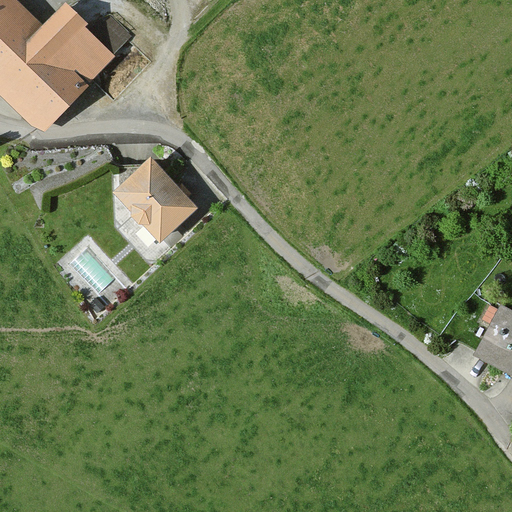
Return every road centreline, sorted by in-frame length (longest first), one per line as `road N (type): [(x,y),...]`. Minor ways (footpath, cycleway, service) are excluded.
road 1 (residential): [(120,125),(159,135),(204,167),(295,266),(414,348),(491,422),(511,454)]
road 2 (track): [(227,0),(183,30),(120,125)]
road 3 (residential): [(120,125),(63,140),(0,137)]
